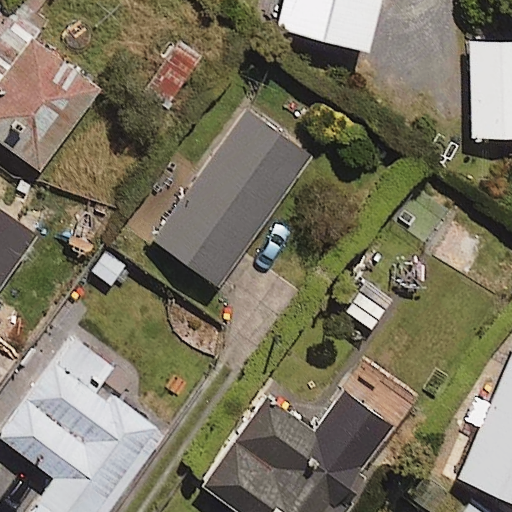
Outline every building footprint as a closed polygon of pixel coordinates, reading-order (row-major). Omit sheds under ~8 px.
[(369,0),(277,0),(272,26),(359,45),(369,0)] [(100,81),(32,32),(0,77),(0,135),(40,164),(100,81)] [(511,36),(463,39),(467,133),(511,131),(511,36)] [(311,147),(243,100),(187,180),(183,177),(146,230),(218,280),(311,147)] [(0,277),(36,225),(0,199),(0,277)] [(391,295),(364,279),(346,310),(372,326),(391,295)] [(111,363),(69,333),(0,430),(0,432),(55,471),(25,511),(101,511),(163,426),(99,380),(111,363)] [(511,511),(511,347),(457,471),(468,476),(451,511),(511,511)] [(327,511),(393,417),(345,384),(315,428),(265,394),(204,482),(247,511),(327,511)]
